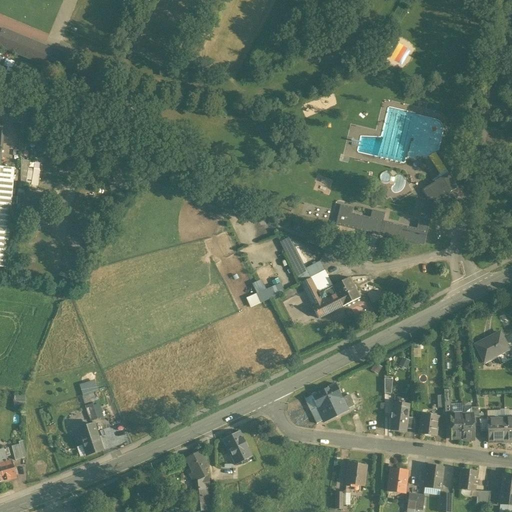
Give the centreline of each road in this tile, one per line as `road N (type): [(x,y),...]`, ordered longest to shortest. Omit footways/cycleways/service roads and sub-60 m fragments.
road 1 (unclassified): [(470,294),(456,250),(511,3)]
road 2 (secondary): [(268,396),(3,511)]
road 3 (residential): [(268,396),(284,427),(299,435),(511,462)]
road 4 (secondary): [(470,294),(268,396)]
